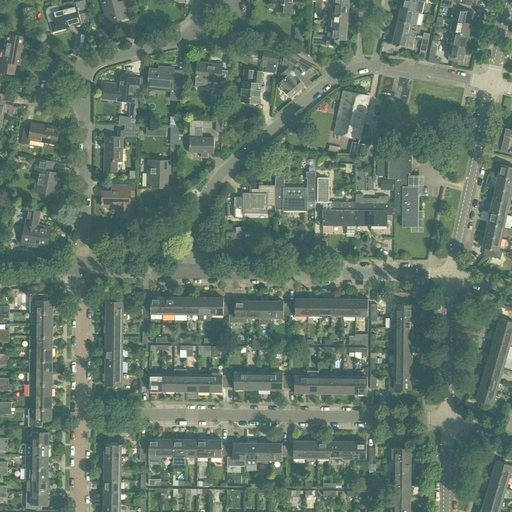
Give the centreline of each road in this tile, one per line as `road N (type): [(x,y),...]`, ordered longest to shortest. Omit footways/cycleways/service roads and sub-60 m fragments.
road 1 (residential): [(445,423),(79,416)]
road 2 (residential): [(355,68),(320,85),(216,182),(201,213),(194,273)]
road 3 (residential): [(194,273),(450,276)]
road 4 (residential): [(450,276),(492,85)]
road 5 (residential): [(82,268),(84,111)]
road 6 (residential): [(79,416),(82,268)]
road 7 (residential): [(445,423),(450,276)]
road 8 (residential): [(187,38),(231,32),(233,8),(210,3),(192,36)]
